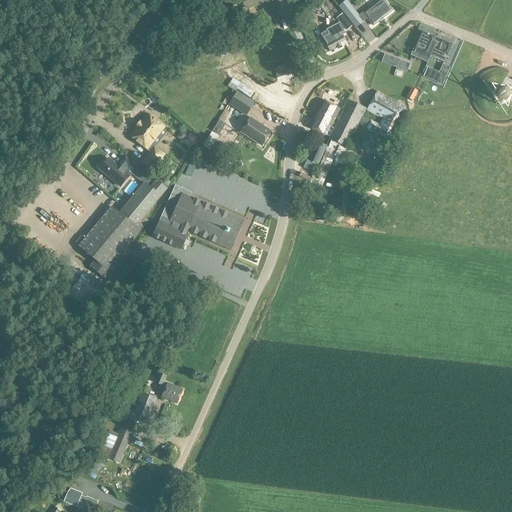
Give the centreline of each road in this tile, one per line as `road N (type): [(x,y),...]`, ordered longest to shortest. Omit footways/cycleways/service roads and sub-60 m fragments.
road 1 (residential): [(160,511),(273,251),(296,110),(320,77)]
road 2 (unclassified): [(0,236),(172,0)]
